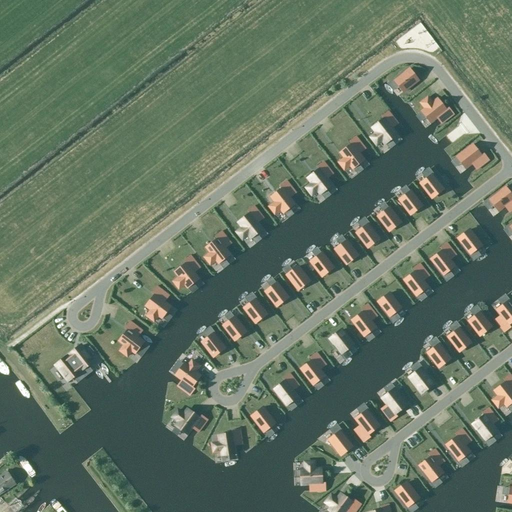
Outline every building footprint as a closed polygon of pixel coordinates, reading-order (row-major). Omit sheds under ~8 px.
[(399,75),(394,79),(395,80),(395,81),(399,87),(403,92),(418,81),(409,70),(404,73),(400,76),(399,75)] [(428,98),(420,103),(425,109),(422,111),(422,112),(426,117),(431,123),(436,118),(446,111),(437,100),(432,103),(428,98)] [(390,139),(396,135),(392,129),(384,119),(384,120),(373,128),(377,133),(371,138),(377,145),(382,140),(385,144),(390,139)] [(359,154),(352,145),(341,153),(344,158),(339,163),(344,170),(350,166),(352,169),(353,169),(358,164),(364,160),(359,154)] [(472,145),(457,157),(461,163),(466,169),(471,164),(481,157),(481,156),(472,145)] [(312,184),(306,188),(312,195),(317,191),(320,194),(326,189),(331,185),(327,179),(320,170),(319,170),(308,179),(312,184)] [(439,185),(436,181),(438,180),(434,175),(433,176),(432,175),(426,180),(420,184),(432,198),(443,189),(439,185)] [(490,200),(494,206),(498,211),(504,207),(511,200),(511,197),(505,188),(500,192),(495,195),(494,194),(489,198),(490,199),(490,200)] [(275,203),(269,207),(275,214),(280,210),(283,213),(289,208),(294,204),(290,198),(282,189),(271,198),(275,203)] [(404,196),(399,201),(410,215),(422,206),(411,192),(404,196)] [(383,213),(378,217),(389,231),(400,222),(389,208),(383,213)] [(243,228),(237,232),(242,239),(248,235),(251,238),(257,233),(262,229),(258,224),(250,214),(239,223),(243,228)] [(362,229),(356,234),(367,248),(379,239),(375,234),(372,230),(374,229),(370,224),(368,225),(362,229)] [(469,230),(458,239),(462,244),(465,248),(464,250),(468,255),(469,253),(470,254),(476,250),(481,245),(469,230)] [(210,253),(204,257),(210,265),(216,260),(218,263),(219,263),(224,259),(230,255),(225,249),(217,240),(206,248),(210,253)] [(340,246),(335,250),(346,264),(358,255),(346,241),(346,242),(340,246)] [(442,251),(431,260),(435,265),(438,269),(437,271),(441,276),(442,274),(443,275),(449,270),(454,266),(450,260),(442,251)] [(316,258),(311,262),(322,277),(333,268),(322,254),(316,258)] [(198,279),(194,273),(186,264),(175,273),(179,278),(173,282),(179,289),(185,285),(187,288),(198,279)] [(287,276),(298,290),(309,281),(298,267),(293,271),(287,276)] [(427,287),(423,281),(416,272),(415,272),(404,281),(416,296),(422,291),(427,287)] [(265,293),(276,307),(288,297),(277,283),(271,288),(265,293)] [(389,293),(378,302),(381,307),(384,311),(383,312),(387,317),(390,314),(391,315),(395,312),(400,308),(389,293)] [(170,307),(164,302),(155,295),(146,307),(151,310),(147,316),(154,322),(158,316),(161,318),(166,312),(170,307)] [(250,305),(244,309),(255,323),(267,314),(263,309),(260,305),(261,304),(258,299),(256,301),(255,300),(250,305)] [(502,306),(497,310),(501,315),(508,325),(508,324),(511,321),(511,303),(510,301),(509,302),(508,302),(502,306)] [(363,312),(352,321),(364,336),(370,331),(375,327),(371,322),(363,312)] [(474,317),(469,322),(480,336),(491,327),(487,322),(484,318),(486,317),(482,312),(481,313),(480,313),(474,317)] [(229,322),(223,326),(234,341),(246,332),(235,317),(229,322)] [(453,333),(448,337),(459,352),(471,343),(467,338),(464,334),(465,333),(461,328),(460,329),(459,329),(453,333)] [(132,351),(135,353),(143,342),(138,337),(128,330),(119,342),(124,345),(120,351),(127,357),(132,351)] [(342,330),(330,339),(334,344),(337,348),(335,349),(339,354),(343,351),(343,352),(347,349),(353,345),(342,330)] [(213,357),(225,348),(218,339),(219,339),(215,333),(214,335),(213,334),(202,343),(213,357)] [(433,349),(427,353),(439,368),(450,359),(446,354),(443,350),(445,349),(441,344),(439,345),(439,344),(433,349)] [(88,365),(93,361),(88,356),(94,352),(90,346),(84,350),(81,346),(70,355),(71,357),(68,358),(67,357),(56,366),(68,381),(73,377),(88,365)] [(312,360),(301,369),(313,385),(313,384),(319,380),(324,376),(320,370),(312,360)] [(176,376),(182,380),(192,387),(200,376),(195,372),(199,366),(192,361),(188,367),(184,364),(176,376)] [(422,370),(421,369),(415,374),(409,378),(421,393),(433,384),(429,379),(425,375),(427,374),(423,369),(422,370)] [(285,382),(274,390),(286,405),(292,401),(297,397),(293,391),(299,386),(289,374),(283,379),(285,382)] [(498,396),(492,401),(498,408),(504,403),(506,406),(511,402),(511,401),(511,390),(506,382),(505,383),(494,391),(498,396)] [(395,414),(406,405),(402,400),(398,395),(400,394),(396,389),(395,390),(394,390),(388,395),(383,399),(387,404),(394,414),(395,414)] [(275,423),(263,408),(251,417),(263,432),(275,423)] [(192,428),(199,418),(187,410),(183,415),(178,410),(173,417),(179,422),(176,425),(182,430),(187,434),(192,428)] [(368,411),(367,411),(361,415),(356,419),(360,425),(367,435),(368,434),(379,426),(375,421),(371,416),(373,415),(369,410),(368,411)] [(484,416),(473,425),(477,430),(480,434),(479,435),(483,440),(484,439),(485,440),(491,435),(496,431),(492,425),(485,416),(484,416)] [(334,436),(329,440),(341,456),(352,447),(348,442),(345,437),(346,436),(342,431),(341,432),(340,431),(334,436)] [(235,453),(234,446),(232,434),(218,436),(219,443),(212,444),(213,453),(220,451),(221,455),(235,453)] [(457,437),(446,445),(450,450),(454,455),(452,456),(456,461),(457,460),(458,461),(464,456),(469,452),(465,446),(457,437)] [(425,477),(429,482),(431,481),(437,477),(443,473),(438,467),(431,457),(430,458),(419,466),(423,471),(427,476),(425,477)] [(314,469),(314,462),(305,463),(305,470),(301,470),(301,471),(301,478),(302,485),(309,484),(321,484),(321,483),(320,469),(314,469)] [(0,494),(16,484),(7,471),(0,475),(0,494)] [(401,502),(405,507),(407,506),(407,507),(413,502),(419,498),(407,483),(395,491),(399,496),(403,501),(401,502)] [(331,495),(326,503),(331,507),(329,510),(331,511),(345,511),(352,503),(340,495),(337,500),(331,495)]
